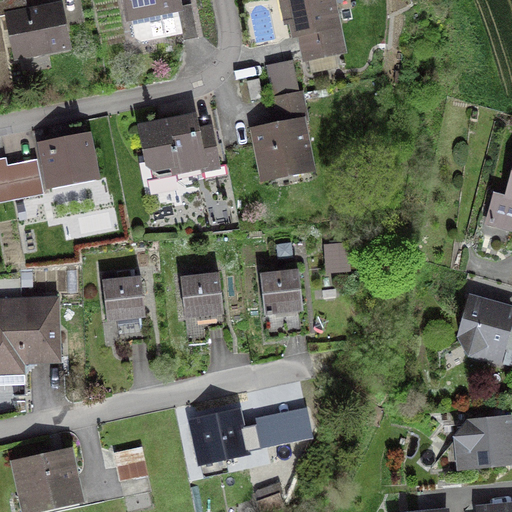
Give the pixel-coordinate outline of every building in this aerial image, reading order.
[(175,0),(125,0),(134,42),(182,32),(175,0)] [(288,0),(298,41),(303,40),(308,62),(341,55),(328,0),(288,0)] [(62,4),(4,15),(13,63),(71,53),(62,4)] [(259,79),(247,81),(251,101),(263,98),(259,79)] [(303,112),(297,81),(270,86),(277,118),(303,112)] [(202,124),(142,135),(152,187),(225,173),(218,135),(205,138),(202,124)] [(305,127),(256,135),(263,181),(312,173),(305,127)] [(88,137),(38,146),(47,193),(97,183),(88,137)] [(36,165),(0,170),(0,206),(42,200),(36,165)] [(511,174),(505,198),(491,195),(485,228),(511,235),(511,174)] [(327,250),(328,273),(347,272),(345,249),(327,250)] [(220,276),(179,279),(183,321),(223,318),(220,276)] [(299,277),(263,279),(267,340),(288,339),(286,314),(301,313),(299,277)] [(139,281),(102,283),(105,324),(142,322),(139,281)] [(511,317),(511,312),(471,298),(458,342),(471,358),(500,364),(511,317)] [(57,299),(0,301),(0,377),(24,377),(24,367),(60,366),(57,299)] [(240,410),(188,421),(197,466),(250,455),(240,410)] [(293,412),(274,417),(281,446),(301,441),(293,412)] [(511,449),(508,423),(469,426),(455,442),(459,472),(511,464),(511,449)] [(141,448),(113,456),(121,483),(149,475),(141,448)] [(68,450),(9,463),(19,511),(42,511),(80,503),(68,450)]
